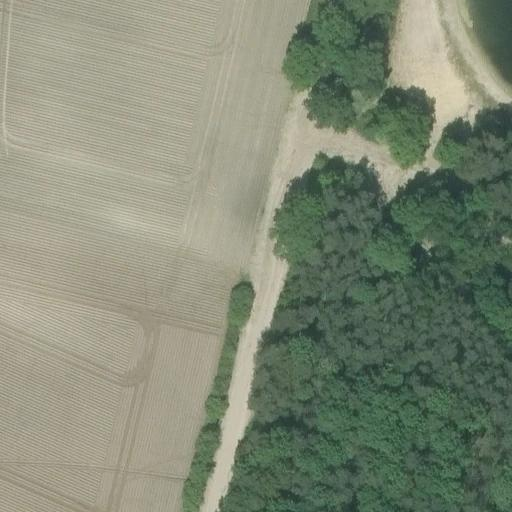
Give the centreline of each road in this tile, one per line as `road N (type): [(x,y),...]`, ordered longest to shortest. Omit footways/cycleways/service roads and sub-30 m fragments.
road 1 (track): [(337,0),(213,511)]
road 2 (unknown): [(467,118),(433,80),(421,45),(420,0)]
